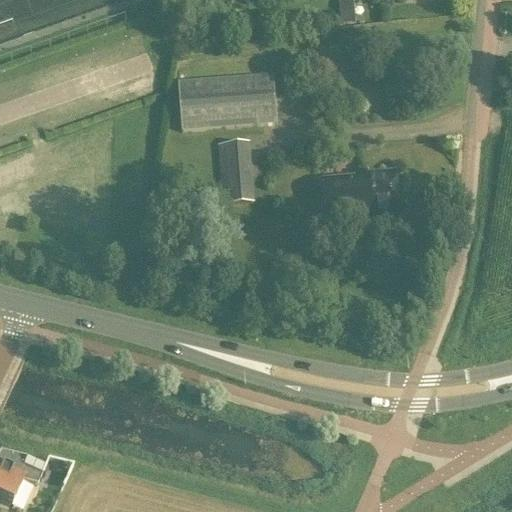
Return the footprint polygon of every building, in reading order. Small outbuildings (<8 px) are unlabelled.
[(353,2),(338,3),(340,27),(356,25),(353,2)] [(277,127),(274,79),(178,86),(182,134),(216,132),(277,127)] [(249,145),(217,147),(222,209),(254,206),(250,154),(249,145)] [(361,217),(361,221),(398,218),(395,175),(363,178),(358,178),(358,181),(324,184),(327,220),(361,217)] [(36,487),(44,470),(25,460),(0,453),(0,504),(10,509),(22,483),(36,487)]
